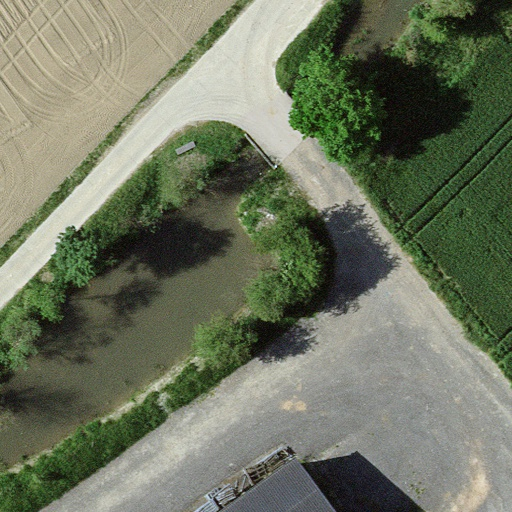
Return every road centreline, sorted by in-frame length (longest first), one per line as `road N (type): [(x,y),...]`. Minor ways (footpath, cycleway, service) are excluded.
road 1 (track): [(511,409),(295,148),(215,66)]
road 2 (track): [(0,292),(279,0)]
road 3 (track): [(99,511),(402,280)]
